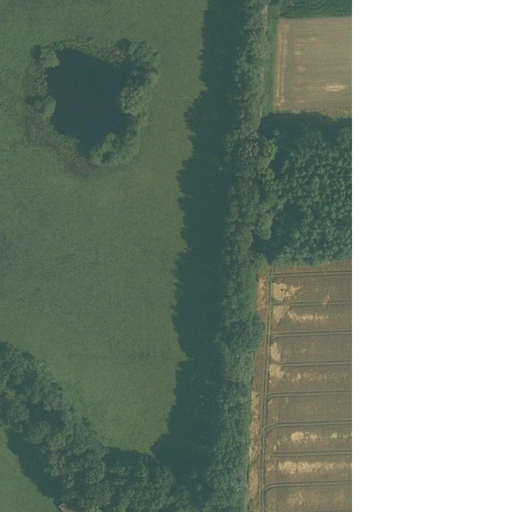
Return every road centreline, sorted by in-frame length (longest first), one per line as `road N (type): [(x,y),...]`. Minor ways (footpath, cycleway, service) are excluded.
road 1 (unclassified): [(237,511),(262,0)]
road 2 (unclassified): [(0,376),(113,511)]
